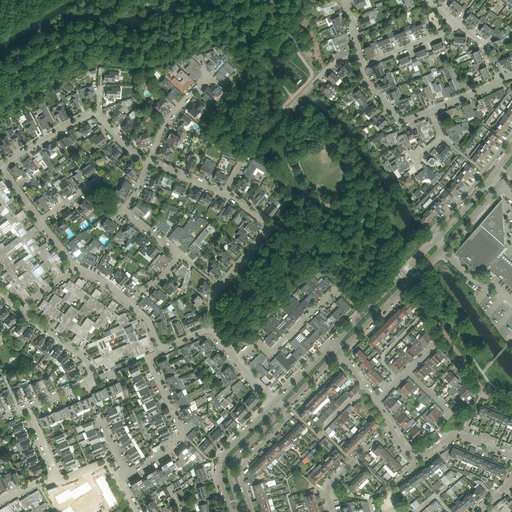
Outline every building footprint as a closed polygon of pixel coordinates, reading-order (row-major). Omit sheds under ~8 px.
[(336,0),(333,0),(331,1),(319,6),(321,10),(323,9),(326,16),(335,13),(335,12),(335,11),(334,10),(334,9),(333,9),(331,10),(330,8),(338,5),(336,0)] [(365,0),(354,0),(358,8),(367,4),(365,0)] [(448,7),(453,11),(459,3),(455,0),(454,0),(449,0),(449,1),(452,3),(448,7)] [(413,1),(404,4),(406,9),(403,10),(405,14),(411,11),(410,8),(415,6),(413,1)] [(459,3),(453,11),(458,14),(461,10),(464,12),(468,6),(464,4),(463,6),(459,3)] [(465,20),(470,23),(475,16),(471,13),(473,11),(470,8),(466,14),(469,15),(465,20)] [(366,17),(364,18),(360,20),(363,28),(372,24),(370,20),(375,17),(374,16),(376,15),(374,10),(365,14),(366,17)] [(333,22),(334,26),(342,23),(339,16),(338,17),(336,13),(327,17),(329,23),(333,22)] [(478,23),(480,24),(484,19),(481,17),(479,19),(475,16),(470,23),(475,27),(478,23)] [(421,24),(417,26),(420,34),(426,32),(424,27),(426,26),(424,19),(420,21),(421,24)] [(479,31),(484,34),(490,27),(486,24),(488,22),(484,19),(480,24),(483,26),(479,31)] [(334,26),(331,27),(335,37),(345,33),(343,30),(345,29),(342,23),(334,26)] [(411,25),(407,27),(410,33),(413,32),(415,37),(420,34),(417,26),(412,28),(411,25)] [(405,31),(400,33),(404,41),(409,39),(407,34),(410,33),(407,27),(404,28),(405,31)] [(492,33),(496,36),(501,32),(496,28),(494,30),(490,27),(484,34),(489,38),(492,33)] [(394,32),(391,33),(393,40),(396,39),(398,44),(404,41),(400,33),(396,35),(394,32)] [(497,40),(492,42),(495,48),(499,46),(503,44),(501,39),(504,38),(501,32),(496,36),(497,40)] [(335,37),(332,39),(335,45),(338,53),(334,54),(336,59),(350,53),(348,49),(349,49),(346,43),(345,41),(347,41),(350,40),(348,36),(346,36),(345,34),(345,33),(335,37)] [(388,38),(384,40),(387,48),(393,46),(390,41),(393,40),(391,33),(387,35),(388,38)] [(455,45),(460,46),(460,37),(455,36),(454,42),(451,42),(450,48),(454,49),(455,45)] [(460,37),(460,46),(465,46),(464,49),(468,50),(469,43),(466,43),(466,37),(460,37)] [(387,48),(384,40),(379,42),(378,39),(374,41),(377,47),(379,46),(382,51),(387,48)] [(443,41),(437,44),(441,52),(445,50),(447,53),(450,51),(448,45),(445,46),(443,41)] [(365,49),(368,58),(375,55),(372,49),(376,48),(374,42),(370,44),(371,46),(365,49)] [(434,51),(431,52),(434,58),(437,57),(436,54),(441,52),(437,44),(432,46),(434,51)] [(426,48),(421,51),(424,59),(429,57),(430,60),(434,58),(431,52),(428,53),(426,48)] [(472,54),(474,59),(482,55),(480,50),(475,52),(473,49),(467,52),(469,55),(472,54)] [(202,54),(197,55),(197,56),(199,61),(204,59),(207,58),(208,58),(210,59),(209,60),(211,61),(207,65),(211,68),(216,72),(224,63),(216,55),(214,50),(210,52),(206,53),(202,55),(202,54)] [(417,58),(415,59),(417,65),(421,64),(420,61),(424,59),(421,51),(415,53),(417,58)] [(410,55),(404,57),(408,66),(412,64),(413,67),(417,65),(415,59),(412,60),(410,55)] [(473,65),(474,68),(480,66),(479,63),(484,61),(482,55),(474,59),(476,63),(473,65)] [(191,62),(187,67),(190,70),(188,72),(197,80),(199,78),(199,77),(199,76),(200,76),(200,75),(200,74),(199,73),(199,72),(198,71),(200,69),(195,65),(197,62),(192,57),(188,59),(191,62)] [(408,66),(404,57),(399,60),(401,65),(398,66),(399,68),(402,72),(404,71),(403,68),(408,66)] [(509,67),(505,58),(500,60),(499,57),(495,59),(498,65),(501,64),(503,69),(509,67)] [(219,71),(215,76),(225,85),(228,82),(229,83),(231,80),(228,78),(227,79),(224,75),(228,71),(231,74),(235,69),(227,62),(223,66),(218,71),(219,71)] [(341,69),(337,72),(339,74),(342,78),(343,78),(347,75),(353,70),(346,63),(341,68),(341,69)] [(375,74),(377,78),(384,75),(382,70),(381,70),(379,63),(370,67),(372,74),(375,73),(376,74),(375,74)] [(451,64),(447,66),(457,90),(464,87),(463,84),(465,83),(467,86),(470,85),(467,78),(464,80),(463,78),(457,81),(456,78),(457,77),(451,64)] [(457,90),(447,66),(442,68),(448,82),(449,81),(450,85),(447,87),(449,93),(457,90)] [(479,71),(481,75),(489,72),(487,66),(482,69),(480,66),(474,68),(476,72),(479,71)] [(172,80),(171,81),(176,86),(178,88),(183,93),(187,88),(188,87),(189,88),(190,87),(189,86),(194,81),(190,77),(181,70),(178,74),(183,79),(180,83),(174,77),(172,80)] [(104,74),(104,77),(104,82),(114,82),(115,78),(118,79),(119,72),(111,72),(111,75),(104,74)] [(489,72),(481,75),(483,81),(491,77),(489,72)] [(332,73),(327,78),(331,81),(335,84),(340,79),(341,80),(342,78),(339,74),(337,76),(335,74),(334,74),(334,75),(332,73)] [(428,81),(428,83),(431,81),(432,82),(434,81),(432,75),(431,73),(425,75),(428,81)] [(382,82),(379,84),(381,88),(382,90),(384,89),(385,92),(392,89),(397,87),(391,74),(385,76),(380,78),(382,82)] [(176,86),(171,81),(168,79),(165,76),(160,82),(164,85),(165,83),(172,90),(171,93),(170,95),(169,94),(166,97),(171,102),(175,97),(176,98),(181,92),(175,87),(176,86)] [(434,81),(432,82),(434,88),(436,93),(441,90),(442,90),(443,92),(445,91),(444,88),(443,87),(440,79),(439,78),(436,79),(436,80),(434,81)] [(319,88),(319,89),(322,92),(326,95),(328,98),(331,95),(333,93),(331,91),(333,88),(335,87),(332,85),(329,82),(325,86),(323,84),(319,88)] [(205,94),(202,98),(207,102),(208,103),(211,100),(210,99),(212,97),(214,95),(216,97),(219,97),(224,92),(219,88),(218,89),(216,88),(213,85),(211,88),(210,89),(210,88),(208,87),(207,88),(203,92),(205,94)] [(88,91),(84,93),(86,98),(87,102),(94,100),(93,99),(94,99),(93,97),(92,95),(95,94),(95,93),(93,88),(92,86),(88,87),(87,87),(87,88),(88,91)] [(418,93),(421,101),(423,105),(427,104),(426,103),(434,100),(428,86),(426,87),(426,86),(424,87),(425,90),(418,93)] [(106,97),(111,98),(116,98),(117,93),(121,94),(121,88),(118,88),(113,88),(113,91),(109,91),(109,90),(108,90),(107,90),(106,97)] [(483,98),(485,102),(490,113),(493,109),(489,100),(496,97),(500,100),(506,93),(504,88),(500,90),(491,94),(483,98)] [(352,100),(352,99),(355,102),(363,94),(364,94),(361,91),(361,92),(359,89),(356,92),(354,89),(342,99),(345,102),(352,100)] [(392,92),(388,94),(390,100),(394,98),(396,102),(400,100),(402,99),(401,95),(400,93),(399,94),(397,90),(392,92)] [(67,97),(66,98),(68,101),(69,101),(71,105),(74,110),(80,107),(78,104),(78,102),(80,101),(80,99),(78,97),(76,93),(72,95),(71,95),(67,97)] [(363,94),(355,102),(359,107),(362,110),(368,105),(365,102),(368,100),(368,99),(366,97),(363,94)] [(401,109),(400,109),(404,113),(407,112),(406,110),(408,109),(408,110),(412,108),(409,102),(412,100),(411,98),(411,97),(401,101),(403,107),(401,109)] [(153,108),(157,112),(161,115),(166,109),(165,107),(168,104),(162,98),(159,102),(153,108)] [(478,106),(476,106),(477,110),(480,117),(482,116),(483,114),(482,110),(486,108),(484,103),(482,98),(478,100),(479,104),(477,105),(478,106)] [(193,104),(188,111),(191,114),(195,117),(201,111),(204,108),(212,116),(217,111),(216,111),(207,102),(205,105),(203,103),(199,100),(194,105),(193,104)] [(40,118),(37,119),(40,125),(43,130),(50,126),(49,124),(54,122),(52,117),(46,106),(44,102),(40,104),(42,108),(41,109),(44,114),(45,117),(41,119),(40,118)] [(63,106),(62,104),(60,103),(58,104),(58,106),(59,108),(56,110),(55,111),(53,108),(49,110),(54,119),(59,116),(61,120),(68,116),(66,112),(63,106)] [(116,122),(118,120),(119,119),(122,121),(120,122),(120,123),(128,116),(126,114),(124,114),(123,115),(120,112),(123,109),(120,105),(121,104),(119,103),(109,107),(109,108),(115,114),(111,117),(114,120),(114,121),(115,122),(115,121),(116,122)] [(480,117),(477,110),(473,111),(470,103),(463,106),(468,118),(473,116),(474,119),(480,117)] [(362,118),(365,115),(367,113),(371,118),(378,112),(373,106),(370,108),(368,106),(359,114),(362,118)] [(440,114),(443,121),(448,119),(449,116),(452,115),(455,116),(458,115),(459,118),(464,116),(461,109),(457,110),(456,107),(454,108),(453,108),(449,110),(449,109),(447,110),(448,110),(443,112),(443,113),(440,114)] [(150,110),(146,115),(150,119),(154,122),(158,118),(151,111),(150,110)] [(503,112),(500,116),(501,116),(503,118),(503,117),(507,120),(506,121),(509,123),(511,120),(511,117),(506,113),(504,112),(503,112)] [(29,121),(23,125),(25,128),(27,133),(29,137),(36,134),(35,131),(34,129),(37,128),(37,129),(38,129),(35,125),(34,122),(34,121),(30,113),(25,116),(27,121),(28,120),(29,121)] [(177,129),(179,130),(186,133),(186,132),(194,123),(184,114),(180,119),(180,120),(177,124),(179,125),(177,129)] [(500,116),(497,120),(498,120),(500,122),(508,128),(509,126),(508,125),(509,123),(506,121),(507,120),(503,117),(503,118),(501,116),(500,116)] [(379,121),(376,119),(372,123),(374,126),(376,124),(380,129),(388,122),(383,117),(379,121)] [(124,121),(121,124),(123,127),(122,128),(122,129),(123,130),(127,134),(128,133),(129,133),(130,133),(130,132),(130,131),(134,127),(136,125),(133,123),(130,119),(128,120),(127,119),(124,121)] [(420,121),(415,123),(422,140),(429,137),(429,138),(433,136),(432,135),(435,135),(429,121),(427,122),(425,119),(420,121)] [(495,124),(494,124),(496,126),(497,126),(500,128),(499,129),(503,132),(505,129),(506,130),(508,128),(500,122),(498,120),(497,120),(495,124)] [(462,132),(462,131),(469,128),(466,121),(463,123),(461,123),(463,127),(461,128),(459,124),(446,130),(450,138),(456,144),(454,146),(460,152),(462,150),(456,144),(461,139),(458,133),(462,132)] [(79,130),(76,132),(79,137),(82,136),(88,133),(92,131),(89,124),(78,129),(79,130)] [(500,128),(497,126),(496,126),(493,131),(501,137),(503,135),(501,134),(503,132),(499,129),(500,128)] [(11,137),(11,138),(14,142),(18,140),(19,143),(25,139),(23,136),(24,136),(21,130),(20,131),(19,128),(20,131),(15,134),(12,129),(8,131),(11,137)] [(405,131),(409,140),(415,138),(415,139),(420,137),(417,129),(412,131),(411,129),(408,130),(408,129),(405,131)] [(186,133),(179,130),(177,135),(170,133),(168,139),(167,138),(165,142),(177,147),(179,143),(182,144),(184,139),(185,139),(187,133),(186,133)] [(389,134),(385,137),(393,149),(399,145),(403,143),(403,142),(407,141),(403,134),(401,135),(400,135),(400,136),(397,135),(398,134),(397,134),(396,131),(389,134)] [(490,131),(486,135),(488,137),(491,140),(492,139),(496,141),(497,140),(498,141),(500,138),(490,131)] [(135,133),(134,135),(135,137),(139,147),(145,145),(145,144),(146,143),(146,142),(146,141),(150,140),(148,133),(141,135),(139,136),(138,133),(137,132),(135,133)] [(96,133),(92,136),(89,139),(95,147),(97,146),(99,148),(107,142),(105,140),(106,139),(102,133),(98,136),(96,133)] [(58,141),(61,145),(63,147),(68,144),(70,146),(75,142),(70,134),(66,137),(65,136),(63,137),(60,138),(61,139),(58,141)] [(379,136),(372,140),(374,144),(381,139),(381,138),(383,137),(382,134),(379,136)] [(483,139),(485,141),(493,147),(495,145),(493,144),(496,141),(492,139),(491,140),(488,137),(486,135),(483,139)] [(3,142),(0,143),(0,148),(1,150),(4,154),(11,150),(9,146),(12,144),(10,141),(7,137),(7,136),(2,139),(3,142)] [(482,145),(481,146),(485,148),(486,147),(489,150),(490,148),(492,149),(493,147),(485,141),(482,145)] [(46,151),(44,152),(44,153),(48,158),(50,156),(56,152),(55,151),(59,148),(58,146),(55,142),(51,145),(50,144),(44,148),(46,151)] [(439,152),(436,154),(440,158),(443,161),(446,158),(453,151),(451,149),(444,143),(437,150),(439,152)] [(479,145),(476,148),(477,149),(479,150),(487,156),(488,154),(487,153),(489,150),(486,147),(485,148),(481,146),(482,145),(479,143),(479,144),(479,145)] [(106,155),(110,159),(108,161),(113,165),(118,160),(116,158),(121,154),(114,147),(112,150),(110,149),(111,148),(107,145),(102,150),(107,154),(106,155)] [(161,149),(158,155),(167,159),(169,154),(170,153),(169,152),(171,147),(170,147),(171,146),(168,145),(168,146),(165,145),(163,150),(161,149)] [(399,145),(393,149),(391,150),(393,153),(395,157),(404,151),(399,145)] [(232,151),(225,148),(222,154),(229,158),(232,151)] [(476,148),(473,152),(475,154),(475,155),(478,157),(479,156),(483,158),(484,157),(485,158),(487,156),(476,148)] [(41,149),(33,156),(36,160),(38,163),(43,159),(49,169),(47,170),(46,172),(43,168),(40,171),(45,177),(50,174),(56,169),(54,167),(48,158),(44,153),(44,152),(41,149)] [(475,154),(473,152),(470,157),(472,158),(471,160),(478,165),(483,158),(479,156),(478,157),(475,155),(475,154)] [(186,162),(188,163),(187,167),(193,169),(197,160),(193,158),(195,155),(189,153),(186,162)] [(428,164),(431,166),(437,166),(437,162),(440,158),(436,154),(435,154),(432,157),(428,158),(428,157),(428,158),(428,164)] [(397,158),(390,163),(395,171),(394,172),(398,178),(401,176),(400,173),(405,170),(409,167),(410,166),(408,163),(407,163),(406,163),(405,163),(405,162),(406,162),(406,156),(401,156),(400,156),(397,158)] [(22,163),(25,167),(31,175),(34,173),(33,172),(39,169),(30,157),(27,159),(28,160),(22,163)] [(199,172),(204,174),(207,176),(208,174),(210,175),(216,163),(211,162),(212,161),(206,158),(203,166),(202,166),(199,172)] [(443,161),(449,166),(452,163),(446,158),(443,161)] [(245,169),(243,173),(247,176),(253,179),(255,175),(258,171),(263,175),(268,178),(268,177),(271,174),(267,168),(253,159),(252,160),(250,161),(251,163),(247,168),(246,170),(245,169)] [(82,170),(80,171),(83,175),(84,174),(85,175),(87,177),(94,172),(93,171),(96,169),(93,165),(89,160),(85,163),(87,166),(82,170)] [(463,165),(462,166),(465,168),(465,167),(468,170),(467,171),(471,174),(472,175),(475,171),(473,170),(476,168),(469,162),(468,164),(466,162),(463,165)] [(124,172),(126,173),(130,176),(133,173),(135,175),(139,170),(131,163),(124,172)] [(21,174),(24,178),(27,176),(23,169),(20,171),(19,169),(18,169),(16,165),(10,169),(17,178),(21,174)] [(419,174),(415,176),(418,180),(420,179),(421,182),(422,181),(422,182),(430,182),(431,181),(432,181),(436,177),(438,179),(440,178),(437,176),(436,174),(431,170),(427,166),(424,169),(418,173),(419,174)] [(462,166),(459,170),(469,178),(471,176),(469,175),(471,174),(467,171),(468,170),(465,167),(465,168),(462,166)] [(69,174),(71,177),(77,184),(83,180),(81,176),(83,175),(78,168),(73,172),(72,172),(69,174)] [(223,183),(223,182),(224,182),(227,181),(229,177),(225,175),(226,172),(217,169),(214,177),(217,178),(216,180),(223,183)] [(456,174),(458,176),(462,178),(461,179),(464,182),(466,179),(467,180),(469,178),(459,170),(456,174)] [(152,178),(150,184),(154,186),(155,186),(154,188),(158,190),(160,191),(167,195),(169,190),(161,187),(162,186),(160,185),(162,181),(164,176),(157,174),(155,179),(152,178)] [(69,185),(71,183),(66,176),(60,180),(62,183),(59,185),(65,193),(71,188),(69,185)] [(126,180),(122,185),(130,192),(130,191),(129,190),(133,186),(129,183),(131,180),(126,176),(124,179),(126,180)] [(405,176),(401,179),(399,180),(405,188),(413,182),(409,177),(406,179),(405,176)] [(458,176),(454,180),(462,187),(464,185),(463,184),(464,182),(461,179),(462,178),(458,176)] [(249,180),(248,179),(243,177),(241,181),(238,180),(235,186),(243,191),(247,184),(249,180)] [(0,193),(6,202),(10,199),(3,190),(8,187),(2,180),(0,181),(0,193)] [(454,180),(452,184),(455,187),(454,188),(457,191),(459,188),(461,189),(462,187),(454,180)] [(174,188),(172,192),(173,192),(179,194),(178,197),(179,199),(184,201),(185,199),(187,195),(184,194),(184,193),(186,189),(181,186),(179,186),(180,185),(176,183),(174,188)] [(254,198),(252,201),(255,204),(256,204),(257,202),(258,204),(261,206),(264,203),(268,198),(270,196),(266,192),(267,191),(267,189),(265,188),(266,186),(263,184),(260,187),(256,191),(259,193),(254,199),(254,198)] [(455,187),(452,184),(447,189),(455,195),(457,193),(456,192),(457,191),(454,188),(455,187)] [(130,192),(122,185),(121,185),(114,192),(119,196),(121,193),(125,197),(130,192)] [(150,191),(146,189),(144,192),(146,193),(143,199),(150,202),(152,195),(157,197),(158,198),(160,191),(158,190),(154,188),(151,187),(150,191)] [(46,195),(49,199),(52,203),(57,199),(56,197),(60,194),(56,189),(52,192),(52,191),(46,195)] [(189,189),(187,194),(187,195),(190,197),(191,197),(197,200),(201,192),(195,189),(194,191),(189,189)] [(418,189),(414,194),(419,198),(423,194),(423,193),(424,193),(421,190),(420,191),(418,189)] [(446,191),(443,194),(446,197),(445,198),(448,201),(450,198),(452,199),(453,197),(446,191)] [(441,193),(437,197),(446,205),(448,204),(446,202),(448,201),(445,198),(446,197),(443,194),(442,195),(441,193)] [(203,194),(200,198),(198,201),(205,205),(206,203),(208,205),(213,197),(207,194),(206,196),(203,194)] [(43,195),(39,199),(35,202),(42,212),(49,207),(46,203),(48,202),(43,195)] [(437,196),(433,200),(435,202),(439,205),(437,206),(440,209),(443,206),(444,207),(446,205),(437,197),(437,196)] [(6,202),(8,205),(15,200),(13,197),(10,199),(6,202)] [(266,211),(271,216),(278,208),(275,206),(279,202),(273,197),(268,202),(271,205),(266,211)] [(214,200),(212,204),(210,207),(216,210),(217,209),(220,211),(225,203),(220,199),(218,202),(214,200)] [(78,211),(82,214),(83,215),(86,212),(91,207),(84,200),(79,205),(82,207),(78,211)] [(433,200),(429,204),(431,206),(438,213),(440,211),(439,210),(440,209),(437,206),(439,205),(435,202),(433,200)] [(0,212),(2,211),(5,216),(12,210),(8,205),(6,202),(2,205),(0,206),(0,212)] [(139,202),(133,209),(134,208),(139,212),(138,213),(142,217),(143,216),(144,217),(145,218),(146,217),(147,217),(149,214),(150,213),(150,212),(149,211),(148,210),(142,205),(139,202)] [(504,224),(502,206),(499,203),(496,205),(480,224),(493,235),(505,245),(504,236),(504,231),(504,224)] [(162,230),(166,233),(171,227),(171,226),(166,222),(167,219),(171,211),(176,213),(178,208),(167,204),(165,211),(164,214),(163,215),(162,216),(155,225),(159,229),(160,228),(162,230)] [(429,204),(425,208),(427,210),(428,210),(431,212),(430,214),(433,217),(436,214),(437,215),(438,213),(431,206),(429,204)] [(222,211),(219,215),(218,217),(221,219),(223,215),(228,219),(233,213),(234,214),(236,210),(235,210),(235,209),(229,206),(227,209),(224,213),(222,211)] [(62,214),(65,218),(67,221),(70,218),(73,222),(80,216),(75,210),(71,213),(69,209),(62,214)] [(0,225),(0,227),(2,230),(25,213),(23,210),(16,215),(12,210),(5,216),(8,220),(0,225)] [(428,210),(424,214),(431,221),(433,219),(432,218),(433,217),(430,214),(431,212),(428,210)] [(25,213),(2,230),(5,234),(10,230),(13,227),(17,232),(24,226),(20,221),(27,216),(25,213)] [(431,221),(424,214),(419,219),(422,222),(425,225),(428,222),(429,223),(431,221)] [(244,222),(240,227),(247,233),(248,232),(251,235),(256,229),(258,227),(254,224),(253,223),(255,221),(249,216),(246,219),(244,222)] [(112,223),(110,221),(107,218),(106,219),(104,217),(98,221),(102,225),(101,226),(107,230),(106,231),(109,234),(117,225),(113,222),(112,223)] [(179,241),(182,244),(184,242),(185,243),(188,246),(191,242),(194,238),(190,235),(196,228),(198,230),(200,226),(202,224),(204,226),(208,222),(204,219),(199,217),(195,222),(179,241)] [(176,238),(179,241),(195,222),(190,218),(187,222),(188,222),(183,228),(178,227),(168,238),(171,241),(175,236),(175,237),(176,238)] [(65,231),(69,227),(62,220),(58,223),(56,221),(52,225),(59,233),(63,229),(65,231)] [(493,235),(480,224),(455,253),(462,259),(460,261),(471,271),(473,268),(477,272),(480,274),(505,245),(493,235)] [(117,233),(116,235),(118,238),(121,235),(123,236),(124,234),(130,239),(133,235),(137,231),(133,229),(131,228),(128,225),(123,231),(121,229),(117,233)] [(11,242),(14,246),(37,229),(35,226),(28,231),(24,226),(17,232),(20,236),(11,242)] [(37,229),(14,246),(17,250),(25,244),(28,248),(36,242),(32,237),(39,232),(37,229)] [(246,235),(245,234),(239,229),(236,234),(239,236),(236,240),(244,246),(245,245),(245,246),(246,245),(245,244),(248,241),(245,238),(246,235)] [(192,244),(189,248),(193,252),(194,251),(198,254),(199,255),(203,250),(205,248),(200,243),(207,235),(207,234),(208,232),(205,230),(204,232),(203,231),(192,244)] [(76,258),(84,251),(81,247),(83,246),(79,242),(83,239),(80,234),(67,244),(74,253),(73,253),(76,258)] [(133,239),(131,242),(135,245),(136,244),(137,243),(140,246),(143,243),(146,239),(141,235),(139,237),(136,236),(136,235),(133,239)] [(84,251),(76,258),(80,262),(82,259),(85,261),(94,266),(96,262),(98,257),(92,254),(97,248),(100,243),(95,239),(84,251)] [(226,244),(224,247),(224,248),(227,250),(231,254),(235,257),(239,252),(238,251),(238,250),(237,250),(235,248),(237,247),(237,246),(236,245),(232,242),(230,240),(227,244),(226,244)] [(0,256),(14,246),(11,242),(5,247),(2,249),(0,245),(0,256)] [(29,254),(23,258),(26,262),(30,259),(38,253),(42,250),(40,247),(39,247),(36,242),(28,248),(26,250),(29,254)] [(46,242),(40,247),(42,250),(46,248),(49,245),(46,242)] [(142,250),(140,252),(144,256),(147,253),(152,258),(156,252),(157,253),(159,250),(153,245),(151,248),(151,247),(150,246),(148,248),(145,246),(142,250)] [(0,261),(4,266),(11,261),(8,256),(17,250),(14,246),(0,256),(0,261)] [(42,250),(59,273),(62,271),(57,264),(62,260),(56,253),(52,256),(46,248),(42,250)] [(40,265),(46,272),(51,269),(56,276),(59,273),(42,250),(38,253),(44,262),(40,265)] [(205,252),(203,250),(199,255),(198,254),(197,256),(200,259),(205,252)] [(218,261),(222,265),(226,268),(230,262),(226,259),(228,257),(221,251),(218,255),(221,258),(218,261)] [(166,262),(167,260),(169,258),(163,254),(162,256),(160,254),(155,259),(157,261),(154,265),(156,267),(156,268),(156,269),(158,271),(159,270),(160,269),(161,269),(167,263),(166,262)] [(104,255),(99,264),(97,269),(100,270),(100,272),(105,274),(105,273),(107,274),(109,274),(110,272),(111,272),(113,267),(109,265),(108,263),(111,258),(104,255)] [(511,266),(501,257),(490,269),(511,288),(511,266)] [(4,266),(7,271),(10,274),(14,271),(22,265),(26,262),(23,258),(14,265),(11,261),(4,266)] [(30,259),(26,262),(43,285),(46,283),(41,276),(46,272),(40,265),(36,268),(30,259)] [(26,262),(22,265),(28,274),(24,277),(30,284),(35,281),(40,287),(43,285),(26,262)] [(219,268),(218,267),(213,263),(210,267),(212,268),(209,272),(210,273),(214,276),(217,279),(217,278),(218,278),(218,277),(221,273),(217,270),(219,268)] [(172,272),(174,274),(177,276),(180,273),(185,275),(183,285),(180,288),(186,293),(188,286),(188,282),(191,271),(183,264),(177,270),(175,269),(172,272)] [(119,269),(117,271),(114,275),(117,278),(115,280),(121,286),(129,278),(123,272),(123,273),(119,269)] [(4,278),(6,277),(10,274),(7,271),(0,276),(3,279),(4,278)] [(14,271),(10,274),(27,297),(30,295),(24,288),(30,284),(24,277),(20,280),(14,271)] [(10,274),(6,277),(12,286),(8,289),(13,296),(18,292),(24,299),(27,297),(10,274)] [(313,276),(308,282),(321,295),(326,291),(324,289),(326,288),(326,287),(329,284),(325,279),(321,284),(313,276)] [(62,300),(67,303),(82,280),(79,278),(75,284),(70,280),(67,284),(66,283),(62,285),(69,290),(62,299),(62,300)] [(125,284),(130,289),(132,291),(138,285),(131,278),(125,284)] [(81,299),(86,292),(81,288),(86,281),(83,279),(82,280),(67,303),(70,305),(77,296),(81,299)] [(161,288),(165,291),(169,294),(172,291),(174,292),(178,287),(171,281),(168,284),(165,283),(161,288)] [(197,290),(198,290),(202,293),(205,290),(206,291),(211,286),(208,284),(207,282),(204,281),(201,284),(197,290)] [(309,295),(305,300),(309,304),(313,301),(315,299),(316,300),(321,295),(308,282),(300,290),(305,292),(309,295)] [(85,302),(79,311),(83,314),(99,290),(96,288),(91,295),(86,292),(81,299),(85,302)] [(97,311),(102,303),(97,300),(102,293),(99,290),(83,314),(86,317),(93,308),(97,311)] [(167,297),(162,292),(160,294),(155,290),(150,295),(157,301),(160,298),(163,301),(167,297)] [(39,318),(42,320),(59,297),(55,294),(48,303),(44,300),(39,307),(44,311),(39,318)] [(152,314),(155,316),(162,310),(146,295),(139,303),(141,305),(139,307),(141,309),(143,307),(146,310),(149,306),(155,311),(152,314)] [(198,311),(199,312),(200,313),(204,309),(203,308),(205,305),(202,302),(204,300),(198,295),(193,300),(195,302),(193,304),(196,307),(195,309),(198,311)] [(56,308),(62,300),(62,299),(59,297),(42,320),(45,322),(50,315),(55,319),(60,311),(56,308)] [(293,297),(288,302),(301,315),(306,311),(304,309),(306,308),(306,307),(309,304),(305,300),(301,304),(293,297)] [(340,307),(332,315),(337,319),(340,316),(342,314),(343,316),(351,307),(341,297),(335,303),(340,307)] [(95,323),(99,326),(115,302),(112,300),(107,307),(102,303),(97,311),(101,314),(95,323)] [(116,319),(117,318),(119,315),(113,311),(118,304),(115,302),(99,326),(103,328),(109,319),(113,323),(116,319)] [(289,315),(285,320),(289,324),(293,321),(295,319),(296,320),(301,315),(288,302),(282,308),(289,315)] [(409,302),(405,306),(410,311),(414,307),(409,302)] [(0,306),(0,317),(1,318),(7,314),(9,312),(6,308),(4,309),(3,310),(1,307),(3,305),(0,306)] [(55,329),(58,332),(74,308),(71,305),(65,314),(60,311),(55,319),(60,322),(55,329)] [(400,308),(407,315),(410,311),(405,306),(401,309),(400,308)] [(79,311),(74,308),(58,332),(61,334),(66,327),(71,330),(77,323),(72,320),(79,311)] [(400,308),(396,312),(402,318),(405,314),(407,315),(400,308)] [(118,320),(120,325),(110,330),(112,333),(138,322),(137,319),(129,323),(125,312),(119,315),(117,318),(116,319),(118,320)] [(158,315),(155,318),(156,320),(157,320),(158,322),(156,322),(160,331),(161,330),(162,333),(167,331),(166,328),(164,324),(163,321),(166,320),(163,312),(162,312),(159,314),(158,315)] [(321,312),(315,318),(328,331),(333,326),(332,325),(334,323),(333,323),(337,319),(332,315),(328,319),(321,312)] [(404,320),(402,318),(396,312),(392,316),(400,323),(400,324),(404,320)] [(7,314),(1,318),(5,322),(3,324),(8,329),(14,324),(17,320),(16,319),(12,315),(11,316),(10,317),(7,314)] [(183,321),(185,325),(187,329),(193,326),(200,323),(197,315),(193,317),(193,316),(183,321)] [(274,316),(268,322),(281,335),(286,331),(285,329),(286,328),(286,327),(289,324),(285,320),(281,324),(274,316)] [(392,316),(388,320),(396,327),(400,323),(392,316)] [(71,341),(75,343),(91,319),(87,317),(81,326),(77,323),(71,330),(77,334),(71,341)] [(177,317),(168,321),(168,323),(171,327),(172,330),(175,328),(175,331),(177,335),(184,332),(182,328),(178,320),(177,317)] [(316,331),(312,335),(317,339),(320,336),(321,336),(322,334),(323,336),(328,331),(315,318),(309,323),(316,331)] [(75,343),(78,345),(83,338),(88,342),(93,335),(89,332),(93,326),(97,329),(99,326),(95,323),(91,319),(75,343)] [(388,320),(385,324),(390,329),(392,331),(396,327),(388,320)] [(15,326),(9,331),(10,332),(13,334),(14,333),(18,337),(18,338),(19,338),(21,340),(22,338),(27,331),(24,329),(24,328),(24,327),(25,326),(21,322),(17,328),(15,326)] [(138,322),(112,333),(114,338),(122,335),(124,339),(128,338),(136,334),(134,329),(141,325),(140,322),(138,322)] [(281,335),(268,322),(263,327),(262,328),(269,335),(265,340),(269,344),(273,341),(275,339),(276,340),(281,335)] [(385,324),(381,328),(387,333),(388,335),(392,331),(390,329),(385,324)] [(426,332),(422,336),(425,338),(428,342),(430,340),(432,338),(433,338),(430,336),(433,333),(435,331),(430,324),(426,328),(428,330),(426,332)] [(29,339),(31,341),(35,335),(33,333),(32,333),(33,332),(34,330),(29,327),(27,331),(22,338),(27,341),(29,339)] [(381,328),(377,331),(383,337),(385,339),(388,335),(387,333),(381,328)] [(377,331),(373,335),(379,341),(383,337),(377,331)] [(301,332),(295,338),(308,351),(313,346),(312,345),(314,343),(313,343),(317,339),(312,335),(308,339),(301,332)] [(97,344),(99,350),(108,347),(106,342),(114,338),(112,333),(110,334),(106,336),(103,338),(96,341),(92,342),(87,345),(89,348),(97,344)] [(120,347),(122,351),(148,340),(146,337),(139,340),(136,334),(128,338),(130,343),(120,347)] [(38,349),(39,347),(44,340),(45,338),(41,335),(39,337),(39,338),(38,337),(35,335),(31,341),(30,343),(38,349)] [(379,341),(373,335),(369,339),(375,345),(379,341)] [(415,338),(414,340),(420,346),(422,344),(424,346),(428,342),(422,336),(418,340),(416,337),(416,338),(415,338)] [(297,351),(293,355),(297,359),(300,356),(301,356),(302,354),(304,356),(308,351),(295,338),(289,343),(297,351)] [(148,340),(122,351),(124,356),(133,351),(136,357),(140,355),(144,353),(141,347),(149,343),(148,340)] [(200,340),(193,343),(195,347),(196,347),(197,347),(198,348),(199,349),(200,350),(200,351),(200,352),(203,350),(210,344),(207,340),(203,343),(200,340)] [(413,345),(409,349),(416,355),(420,351),(418,348),(420,346),(414,340),(412,342),(411,343),(413,345)] [(39,347),(38,349),(43,352),(45,354),(47,352),(51,346),(51,347),(53,344),(48,341),(47,343),(45,343),(43,341),(39,347)] [(205,355),(207,358),(213,353),(211,351),(214,348),(210,344),(203,350),(207,354),(205,355)] [(94,359),(95,363),(122,351),(120,347),(112,350),(110,345),(108,347),(99,350),(102,356),(94,359)] [(188,345),(183,347),(186,356),(190,361),(193,358),(191,355),(189,354),(187,349),(190,348),(189,345),(188,345)] [(45,354),(43,357),(46,359),(48,357),(53,360),(55,358),(59,351),(61,350),(60,350),(56,347),(55,348),(55,349),(51,347),(51,346),(47,352),(45,354)] [(401,353),(407,359),(409,357),(412,359),(414,357),(416,355),(409,349),(407,346),(404,350),(403,351),(401,352),(401,353)] [(354,355),(358,359),(364,353),(360,349),(354,355)] [(55,358),(53,360),(55,362),(58,360),(62,364),(63,362),(67,358),(68,358),(69,357),(65,353),(64,354),(63,355),(59,351),(55,358)] [(122,351),(95,363),(97,366),(105,363),(108,369),(116,365),(114,360),(124,356),(122,351)] [(438,351),(434,355),(440,361),(444,358),(446,360),(449,357),(442,351),(440,353),(438,351)] [(259,355),(249,365),(251,367),(251,368),(252,369),(253,369),(257,373),(258,372),(260,373),(264,377),(268,372),(261,365),(264,361),(265,360),(267,358),(261,352),(259,355)] [(281,352),(275,358),(289,371),(293,366),(292,365),(294,363),(297,359),(293,355),(291,353),(287,357),(281,352)] [(399,356),(396,360),(402,367),(406,362),(404,360),(406,358),(407,359),(401,353),(400,352),(397,354),(399,356)] [(205,359),(211,366),(222,357),(218,353),(215,355),(213,353),(207,358),(205,359)] [(360,364),(367,357),(364,353),(358,359),(362,362),(360,364)] [(432,361),(430,364),(436,370),(438,368),(438,367),(436,365),(440,361),(434,355),(430,359),(432,361)] [(211,366),(216,373),(224,366),(222,364),(225,362),(222,357),(211,366)] [(360,364),(364,368),(370,362),(366,358),(368,357),(367,357),(360,364)] [(61,365),(60,366),(64,373),(66,372),(67,371),(68,371),(74,367),(76,366),(76,365),(73,361),(71,362),(71,363),(70,362),(68,358),(67,358),(63,362),(62,364),(61,364),(61,365)] [(276,378),(269,385),(272,387),(279,380),(277,379),(280,376),(281,376),(282,374),(284,376),(289,371),(275,358),(269,363),(273,367),(272,368),(271,369),(275,373),(272,375),(276,378)] [(159,363),(161,368),(169,364),(167,359),(159,363)] [(370,362),(364,368),(367,371),(368,371),(368,372),(372,367),(374,366),(376,363),(372,359),(370,362)] [(402,367),(396,360),(392,364),(390,362),(387,365),(393,371),(396,369),(398,371),(402,367)] [(167,371),(168,374),(175,371),(174,368),(172,369),(169,364),(161,368),(164,373),(167,371)] [(425,364),(421,368),(427,374),(431,370),(433,372),(436,370),(430,364),(427,366),(425,364)] [(130,371),(133,377),(141,373),(140,370),(143,368),(141,365),(130,371)] [(223,379),(226,377),(233,371),(229,367),(226,369),(224,366),(216,373),(218,375),(219,375),(223,379)] [(368,372),(366,373),(370,377),(376,371),(378,369),(376,366),(373,369),(373,368),(372,368),(372,367),(368,372)] [(74,367),(68,371),(68,372),(72,380),(72,379),(73,382),(79,379),(78,377),(81,375),(79,371),(77,371),(76,372),(76,371),(74,367)] [(427,374),(421,368),(417,372),(419,374),(417,377),(423,383),(426,380),(424,378),(427,374)] [(166,378),(169,384),(177,380),(174,375),(176,374),(175,371),(168,374),(170,377),(166,378)] [(226,377),(223,379),(225,382),(224,383),(225,384),(227,387),(230,385),(232,383),(235,380),(234,378),(236,375),(233,371),(226,377)] [(342,371),(337,376),(345,383),(349,379),(342,371)] [(370,377),(374,381),(380,375),(376,371),(370,377)] [(445,378),(449,382),(455,375),(451,371),(449,373),(447,371),(440,377),(443,380),(445,378)] [(133,377),(136,384),(147,378),(146,375),(143,376),(141,373),(133,377)] [(380,375),(374,381),(378,385),(384,379),(380,375)] [(447,384),(451,388),(447,391),(450,394),(453,390),(460,384),(457,382),(459,380),(455,375),(449,382),(447,384)] [(49,377),(40,380),(44,388),(47,386),(48,388),(53,386),(51,381),(54,380),(52,376),(50,378),(49,377)] [(333,380),(339,386),(341,388),(345,383),(337,376),(333,380)] [(136,384),(139,390),(147,386),(146,383),(149,381),(147,378),(136,384)] [(177,380),(169,384),(171,389),(173,388),(174,389),(175,389),(176,390),(183,387),(181,384),(183,383),(181,378),(177,380)] [(331,378),(328,382),(335,390),(339,386),(333,380),(332,378),(331,378)] [(40,380),(32,384),(34,391),(36,393),(40,391),(40,389),(44,388),(40,380)] [(113,380),(110,382),(115,394),(117,396),(123,393),(118,382),(115,384),(113,380)] [(408,381),(404,385),(410,391),(413,393),(419,387),(413,381),(410,383),(408,381)] [(26,382),(21,384),(22,387),(26,394),(27,396),(31,394),(31,392),(34,391),(32,384),(31,383),(28,385),(27,382),(26,382)] [(108,386),(105,388),(109,396),(115,394),(110,382),(107,383),(108,386)] [(328,382),(324,386),(332,393),(335,390),(328,382)] [(453,390),(450,394),(452,396),(456,393),(458,391),(462,395),(468,388),(464,384),(462,386),(460,384),(453,390)] [(13,387),(13,388),(14,391),(18,400),(23,398),(22,396),(26,394),(22,387),(20,388),(19,385),(18,385),(13,387)] [(177,393),(174,394),(176,399),(184,396),(188,394),(185,389),(187,388),(186,386),(186,385),(184,386),(183,387),(176,390),(177,393)] [(410,391),(404,385),(400,389),(402,391),(400,394),(406,400),(409,397),(407,395),(410,391)] [(100,386),(97,388),(102,399),(109,396),(105,388),(102,389),(100,386)] [(139,390),(142,397),(154,391),(152,388),(149,389),(147,386),(139,390)] [(324,386),(320,390),(328,397),(332,393),(324,386)] [(95,392),(92,394),(92,395),(93,395),(96,404),(98,405),(103,403),(103,401),(102,399),(97,388),(94,389),(95,392)] [(468,388),(462,395),(460,397),(466,403),(471,398),(472,397),(470,394),(472,392),(468,388)] [(320,390),(317,393),(324,401),(328,397),(320,390)] [(143,404),(145,403),(153,399),(152,396),(155,394),(154,391),(142,397),(140,398),(143,404)] [(252,394),(249,398),(255,404),(259,400),(256,398),(258,396),(256,395),(256,394),(253,391),(251,393),(252,394)] [(0,393),(0,397),(4,406),(3,404),(7,403),(8,404),(13,402),(9,393),(5,394),(5,393),(3,393),(3,392),(0,393)] [(421,401),(427,395),(424,392),(418,399),(421,401)] [(317,393),(313,397),(320,405),(324,401),(317,393)] [(386,403),(390,407),(397,401),(393,397),(395,395),(392,393),(386,399),(388,401),(386,403)] [(88,394),(85,395),(90,407),(96,404),(93,395),(92,395),(89,397),(88,394)] [(81,400),(79,401),(83,410),(90,407),(85,395),(81,397),(83,400),(81,400)] [(182,403),(183,406),(190,403),(189,400),(187,401),(184,396),(176,399),(179,405),(182,403)] [(229,396),(220,403),(221,404),(225,408),(233,401),(229,396)] [(215,397),(210,401),(214,405),(214,408),(215,410),(221,404),(220,403),(215,397)] [(313,397),(309,401),(317,408),(320,405),(313,397)] [(255,404),(249,398),(244,402),(251,408),(255,404)] [(75,399),(71,401),(76,413),(77,415),(78,416),(84,413),(83,410),(79,401),(76,403),(75,399)] [(145,403),(148,410),(160,404),(158,401),(155,403),(153,399),(145,403)] [(69,405),(66,407),(70,415),(71,418),(77,415),(76,413),(71,401),(68,402),(69,405)] [(309,401),(305,405),(313,412),(317,408),(309,401)] [(397,401),(390,407),(392,409),(395,412),(393,413),(396,415),(396,414),(399,412),(403,408),(405,405),(403,403),(400,405),(397,401)] [(185,409),(181,410),(184,415),(195,410),(192,405),(190,403),(183,406),(185,409)] [(435,408),(431,412),(437,418),(441,414),(439,411),(441,409),(435,403),(433,406),(435,408)] [(148,418),(151,416),(160,412),(158,409),(161,407),(160,404),(148,410),(149,411),(148,412),(147,417),(148,418)] [(478,407),(474,417),(477,418),(479,414),(482,415),(481,417),(481,418),(483,419),(483,418),(484,416),(488,407),(482,404),(481,408),(478,407)] [(61,405),(58,406),(63,418),(70,415),(66,407),(63,408),(61,405)] [(241,405),(237,409),(244,415),(248,411),(241,405)] [(305,405),(302,408),(309,416),(313,412),(305,405)] [(351,405),(346,409),(350,413),(354,408),(353,407),(351,405)] [(56,411),(53,413),(57,421),(63,418),(58,406),(55,408),(56,411)] [(105,415),(107,418),(118,413),(121,412),(119,406),(117,406),(115,407),(107,410),(108,414),(105,415)] [(235,407),(230,412),(232,415),(234,417),(236,416),(240,419),(244,415),(237,409),(235,407)] [(484,416),(490,418),(494,409),(488,407),(484,416)] [(309,416),(302,408),(298,412),(305,420),(309,416)] [(399,412),(396,414),(399,416),(396,419),(401,423),(407,416),(408,415),(405,411),(403,409),(403,408),(399,412)] [(429,409),(422,416),(431,424),(437,418),(431,412),(429,409)] [(490,418),(496,421),(499,411),(494,409),(490,418)] [(195,410),(184,415),(186,420),(191,418),(192,421),(198,418),(201,417),(200,416),(197,415),(195,410)] [(48,411),(45,412),(50,424),(57,421),(53,413),(49,414),(48,411)] [(496,421),(501,423),(505,414),(499,411),(496,421)] [(50,424),(45,412),(42,414),(43,417),(39,418),(43,427),(50,424)] [(118,413),(107,418),(108,422),(111,420),(113,424),(121,420),(125,419),(122,412),(118,414),(118,413)] [(151,416),(148,418),(151,424),(154,423),(166,417),(164,414),(161,416),(160,412),(151,416)] [(227,413),(223,417),(224,418),(226,420),(232,427),(236,423),(233,419),(230,416),(227,413)] [(348,419),(346,417),(342,413),(338,418),(344,424),(348,419)] [(501,423),(507,426),(511,416),(505,414),(501,423)] [(407,425),(409,427),(415,421),(413,418),(411,420),(407,416),(401,423),(405,427),(407,425)] [(154,423),(158,429),(166,425),(164,422),(167,420),(166,417),(154,423)] [(224,418),(219,424),(225,430),(226,428),(228,431),(232,427),(226,420),(224,418)] [(335,420),(334,422),(338,426),(340,428),(344,424),(338,418),(335,420)] [(373,418),(368,422),(376,430),(380,425),(375,420),(375,419),(374,420),(373,418)] [(12,429),(14,434),(21,431),(20,428),(24,427),(22,421),(20,422),(19,421),(18,419),(15,420),(14,420),(10,422),(11,425),(12,424),(14,429),(12,429)] [(83,425),(86,432),(94,428),(93,424),(96,423),(94,420),(83,425)] [(111,428),(112,432),(124,427),(121,420),(113,424),(114,427),(111,428)] [(296,423),(294,425),(301,433),(302,432),(305,428),(307,427),(303,424),(302,425),(298,421),(296,423)] [(407,429),(409,431),(413,435),(420,429),(416,425),(418,423),(417,422),(416,421),(415,421),(409,427),(407,429)] [(368,422),(364,427),(370,432),(372,434),(376,430),(368,422)] [(213,430),(215,432),(221,438),(225,434),(223,432),(225,430),(219,424),(213,430)] [(158,429),(161,436),(172,430),(171,427),(167,429),(166,425),(158,429)] [(294,425),(289,429),(297,437),(301,433),(294,425)] [(362,425),(358,429),(366,437),(370,432),(364,427),(362,425)] [(328,435),(331,432),(333,430),(330,426),(327,429),(325,431),(328,435)] [(355,426),(351,430),(352,431),(354,433),(361,441),(366,437),(358,429),(355,426)] [(117,434),(119,437),(127,433),(124,427),(112,432),(114,435),(117,434)] [(86,432),(88,438),(100,433),(99,430),(96,431),(94,428),(86,432)] [(288,431),(285,434),(292,440),(294,443),(295,443),(299,439),(297,437),(289,429),(288,431)] [(420,429),(413,435),(417,440),(420,437),(422,440),(428,434),(426,431),(423,433),(420,429)] [(162,439),(160,441),(161,443),(163,446),(171,442),(170,440),(172,438),(171,435),(174,433),(172,430),(161,436),(162,439)] [(208,435),(209,437),(212,440),(214,439),(217,442),(221,438),(215,432),(213,430),(211,432),(210,432),(208,433),(208,434),(208,435)] [(18,438),(20,442),(29,438),(26,432),(23,434),(21,431),(14,434),(16,439),(18,438)] [(191,432),(187,437),(191,441),(196,436),(191,432)] [(484,433),(481,439),(485,440),(484,441),(487,442),(490,435),(490,434),(484,432),(484,433)] [(56,440),(58,444),(66,440),(63,433),(52,438),(53,442),(56,440)] [(88,438),(91,445),(100,441),(98,438),(102,436),(100,433),(88,438)] [(118,443),(120,446),(131,439),(127,433),(119,437),(121,441),(118,443)] [(354,433),(350,438),(351,439),(359,447),(357,445),(361,441),(354,433)] [(285,434),(281,438),(288,445),(291,448),(295,443),(294,443),(285,434)] [(493,444),(495,438),(490,435),(487,442),(490,443),(490,442),(493,444)] [(202,441),(204,443),(210,449),(214,445),(212,443),(214,441),(212,440),(209,437),(207,439),(205,437),(202,441)] [(15,444),(19,452),(21,451),(29,448),(27,445),(31,443),(29,438),(20,442),(15,444)] [(281,438),(277,442),(284,450),(288,445),(281,438)] [(125,447),(126,450),(134,445),(131,439),(120,446),(122,449),(125,447)] [(351,439),(347,444),(355,451),(359,447),(351,439)] [(56,448),(57,452),(69,447),(66,440),(58,444),(59,447),(56,448)] [(91,445),(94,451),(106,446),(105,443),(101,444),(100,441),(91,445)] [(202,441),(198,445),(200,447),(206,453),(210,449),(204,443),(202,441)] [(339,446),(342,449),(343,448),(350,455),(355,451),(347,444),(344,441),(343,441),(339,446)] [(277,442),(272,447),(280,454),(284,450),(277,442)] [(371,450),(369,452),(375,458),(379,454),(385,448),(379,443),(371,450)] [(128,454),(125,455),(127,458),(138,452),(141,450),(137,444),(134,445),(126,450),(128,454)] [(181,448),(180,449),(186,455),(189,458),(191,457),(192,456),(196,452),(197,451),(190,444),(186,447),(183,444),(181,447),(181,448)] [(441,455),(440,455),(442,457),(445,461),(449,459),(446,456),(447,454),(452,455),(456,457),(460,448),(454,445),(453,447),(450,446),(449,448),(448,450),(444,452),(441,455)] [(106,446),(94,451),(97,458),(106,454),(104,451),(107,450),(106,446)] [(62,453),(63,457),(72,453),(69,447),(57,452),(59,455),(62,453)] [(271,448),(268,451),(276,458),(277,460),(282,456),(280,454),(272,447),(271,448)] [(379,454),(383,458),(391,451),(386,447),(385,448),(379,454)] [(25,455),(27,458),(36,454),(34,449),(30,450),(29,448),(21,451),(24,456),(25,455)] [(336,448),(332,452),(339,459),(343,455),(336,448)] [(456,457),(462,459),(466,450),(460,448),(456,457)] [(178,450),(175,453),(180,458),(177,461),(182,466),(185,463),(189,458),(186,455),(180,449),(179,451),(178,450)] [(462,459),(468,462),(471,453),(466,450),(462,459)] [(268,451),(264,455),(271,463),(276,458),(268,451)] [(386,464),(395,455),(391,451),(383,458),(387,463),(386,464)] [(138,452),(127,458),(129,461),(132,460),(134,463),(135,462),(139,460),(142,458),(138,452)] [(332,452),(328,456),(335,463),(339,459),(332,452)] [(62,462),(63,465),(75,460),(72,453),(63,457),(65,460),(62,462)] [(468,462),(473,464),(477,455),(471,453),(468,462)] [(26,462),(29,467),(36,464),(35,461),(38,460),(36,454),(27,458),(28,462),(26,462)] [(258,457),(258,458),(267,467),(271,463),(264,455),(260,459),(258,457)] [(386,464),(390,468),(397,461),(393,457),(395,455),(386,464)] [(473,464),(479,467),(483,457),(477,455),(473,464)] [(328,456),(324,459),(332,467),(335,463),(328,456)] [(438,456),(433,459),(439,468),(444,464),(438,456)] [(167,460),(166,461),(170,468),(175,465),(177,469),(182,466),(177,461),(174,463),(170,457),(166,459),(167,460)] [(479,467),(485,469),(489,460),(483,457),(479,467)] [(258,458),(254,462),(261,469),(265,465),(267,467),(258,458)] [(324,459),(321,463),(328,470),(332,467),(324,459)] [(433,459),(428,463),(434,471),(439,468),(433,459)] [(75,460),(63,465),(64,468),(68,467),(69,470),(78,467),(75,460)] [(485,469),(491,471),(495,462),(489,460),(485,469)] [(165,477),(167,475),(167,474),(172,471),(170,468),(166,461),(164,462),(163,461),(160,463),(162,467),(160,468),(165,477)] [(390,468),(387,471),(393,477),(396,474),(394,473),(402,465),(399,463),(397,461),(390,468)] [(251,468),(247,472),(253,474),(254,477),(254,478),(258,475),(260,476),(264,472),(261,469),(254,462),(249,466),(251,468)] [(495,462),(491,471),(497,474),(501,464),(498,463),(495,462)] [(321,463),(317,467),(324,474),(328,470),(321,463)] [(428,463),(423,467),(429,475),(434,471),(428,463)] [(36,464),(29,467),(31,472),(33,471),(34,475),(43,471),(41,465),(37,467),(36,464)] [(501,464),(497,474),(500,475),(500,477),(504,479),(508,468),(501,464)] [(205,471),(203,467),(200,468),(199,465),(194,468),(196,475),(204,473),(203,471),(205,471)] [(315,465),(311,468),(313,471),(321,478),(322,476),(324,474),(317,467),(315,465)] [(152,469),(150,470),(156,479),(161,476),(162,478),(165,477),(160,468),(157,470),(155,466),(151,468),(152,469)] [(364,466),(360,471),(367,478),(371,474),(364,466)] [(423,467),(418,471),(424,479),(429,475),(423,467)] [(147,476),(144,478),(149,486),(152,484),(151,483),(156,479),(150,470),(149,471),(148,470),(144,472),(147,476)] [(457,473),(451,470),(445,475),(449,480),(457,473)] [(321,478),(313,471),(306,478),(307,477),(314,485),(321,478)] [(360,471),(355,475),(363,482),(367,478),(360,471)] [(418,471),(413,475),(419,483),(424,479),(418,471)] [(12,472),(7,474),(10,481),(13,480),(15,484),(20,481),(16,472),(13,474),(12,472)] [(195,481),(194,482),(194,485),(204,482),(203,479),(207,478),(206,474),(204,475),(204,473),(196,475),(197,478),(195,479),(195,481)] [(3,478),(0,479),(4,488),(9,486),(8,482),(10,481),(7,474),(2,476),(3,478)] [(103,475),(95,480),(98,485),(106,480),(103,475)] [(137,479),(135,480),(139,487),(140,488),(141,489),(144,489),(147,488),(148,489),(150,488),(149,486),(144,478),(142,479),(139,475),(136,478),(137,479)] [(355,475),(351,479),(359,487),(363,482),(355,475)] [(413,475),(408,478),(414,486),(419,483),(413,475)] [(408,478),(403,482),(409,490),(414,486),(408,478)] [(359,487),(351,479),(345,485),(354,494),(356,493),(354,491),(359,487)] [(106,480),(98,485),(101,489),(109,484),(106,480)] [(139,487),(135,480),(130,483),(134,489),(131,490),(135,496),(139,493),(137,489),(139,487)] [(481,486),(476,490),(483,497),(488,493),(486,492),(489,490),(485,485),(482,482),(478,480),(475,481),(478,484),(478,483),(481,486)] [(87,481),(83,484),(88,492),(92,489),(87,481)] [(172,484),(175,489),(181,486),(179,481),(172,484)] [(255,481),(250,482),(253,492),(263,488),(267,487),(265,481),(261,483),(256,484),(255,481)] [(196,487),(198,493),(206,491),(205,489),(207,488),(206,484),(204,485),(204,482),(194,485),(195,488),(196,487)] [(403,482),(396,487),(399,491),(401,490),(402,492),(401,493),(405,497),(411,493),(409,490),(403,482)] [(83,484),(78,487),(83,494),(88,492),(83,484)] [(109,484),(101,489),(103,493),(110,489),(110,490),(112,489),(109,484)] [(78,487),(74,489),(79,497),(83,494),(78,487)] [(263,488),(253,492),(254,497),(257,497),(264,494),(264,493),(263,488)] [(68,489),(64,491),(69,499),(72,497),(73,497),(70,492),(68,489)] [(70,492),(73,497),(72,497),(74,500),(79,497),(74,489),(70,492)] [(103,493),(102,494),(102,495),(105,499),(113,494),(110,490),(110,489),(103,493)] [(38,490),(29,495),(38,511),(39,511),(48,507),(46,502),(40,506),(37,501),(43,497),(38,490)] [(470,492),(470,493),(477,500),(478,502),(483,497),(476,490),(471,494),(470,492)] [(64,491),(59,494),(64,502),(69,499),(64,491)] [(196,500),(196,502),(206,500),(205,497),(209,496),(208,492),(207,492),(206,491),(198,493),(199,498),(196,500)] [(304,493),(306,501),(316,498),(314,493),(311,494),(310,491),(304,493)] [(470,493),(465,497),(472,504),(477,500),(470,493)] [(59,494),(55,497),(59,505),(64,502),(59,494)] [(113,494),(105,499),(108,503),(116,498),(113,494)] [(152,501),(145,504),(148,508),(149,507),(150,509),(157,504),(161,502),(159,500),(156,494),(155,495),(150,498),(152,501)] [(257,497),(258,502),(268,499),(267,494),(264,494),(257,497)] [(463,494),(458,498),(461,501),(460,501),(467,508),(472,504),(465,497),(463,494)] [(20,501),(23,506),(24,509),(30,505),(33,510),(29,511),(38,511),(29,495),(20,501)] [(116,498),(108,503),(110,507),(118,503),(116,498)] [(306,501),(307,506),(318,503),(316,498),(306,501)] [(505,498),(502,500),(511,510),(511,509),(511,501),(511,500),(509,502),(507,500),(505,498)] [(18,499),(9,504),(13,511),(26,511),(25,511),(23,511),(18,511),(17,509),(23,506),(20,501),(18,499)] [(258,502),(260,508),(270,505),(268,499),(258,502)] [(198,505),(200,511),(208,508),(208,506),(209,506),(208,502),(207,502),(206,500),(196,502),(197,505),(198,505)] [(353,500),(340,505),(341,506),(341,508),(342,511),(348,511),(353,511),(355,510),(354,510),(353,510),(351,505),(354,504),(354,501),(353,500)] [(502,500),(500,502),(504,506),(502,508),(504,511),(509,511),(511,510),(502,500)] [(435,501),(431,505),(435,509),(436,510),(438,508),(441,506),(438,501),(435,501)] [(460,501),(456,505),(461,511),(462,511),(467,508),(460,501)] [(307,506),(309,511),(319,508),(318,503),(307,506)]
